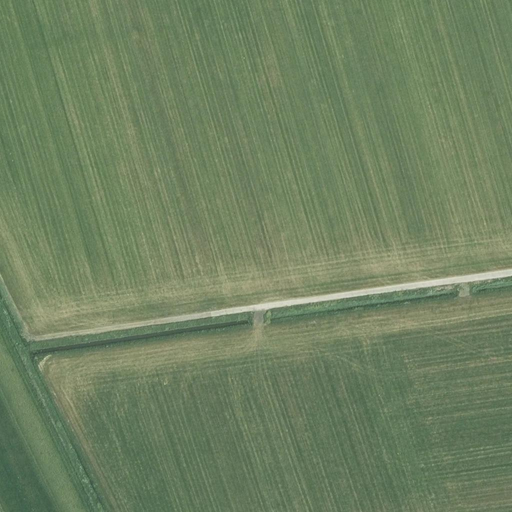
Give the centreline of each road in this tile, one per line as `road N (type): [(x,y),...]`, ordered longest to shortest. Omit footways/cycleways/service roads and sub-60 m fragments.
road 1 (track): [(155,322),(511,272)]
road 2 (track): [(0,323),(90,511)]
